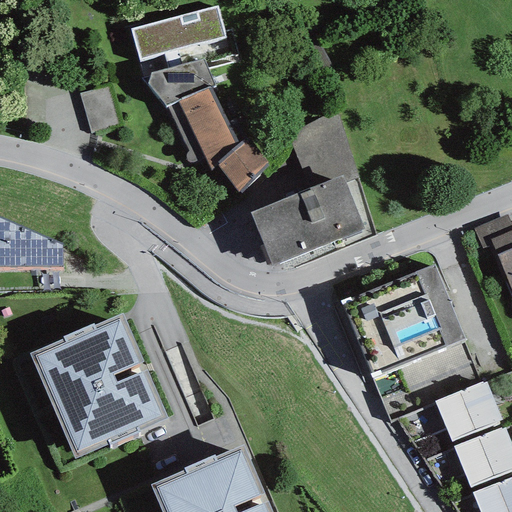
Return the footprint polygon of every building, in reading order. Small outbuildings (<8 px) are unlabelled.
[(218,6),(128,29),(143,77),(149,76),(151,72),(204,56),(206,62),(237,53),(231,30),(224,31),(218,6)] [(149,76),(143,77),(147,85),(150,82),(166,105),(211,86),(214,85),(206,62),(204,56),(151,72),(149,76)] [(110,84),(80,92),(92,135),(121,127),(110,84)] [(228,122),(211,86),(166,105),(187,151),(186,152),(185,155),(186,159),(188,160),(190,162),(192,162),(205,155),(210,171),(218,165),(239,191),(268,161),(246,138),(235,119),(228,122)] [(291,144),(305,176),(352,160),(336,111),(300,128),(291,144)] [(364,227),(342,174),(250,210),(271,264),(364,227)] [(511,226),(507,214),(473,228),(482,248),(492,244),(494,249),(511,290),(511,226)] [(0,215),(0,265),(62,265),(62,242),(0,215)] [(434,262),(341,300),(372,374),(464,337),(434,262)] [(120,310),(29,351),(75,455),(168,417),(120,310)] [(484,379),(434,400),(451,440),(501,418),(484,379)] [(511,444),(504,425),(454,446),(470,486),(511,469),(511,444)] [(273,511),(242,441),(151,482),(163,511),(273,511)] [(511,511),(511,475),(472,492),(480,511),(511,511)]
